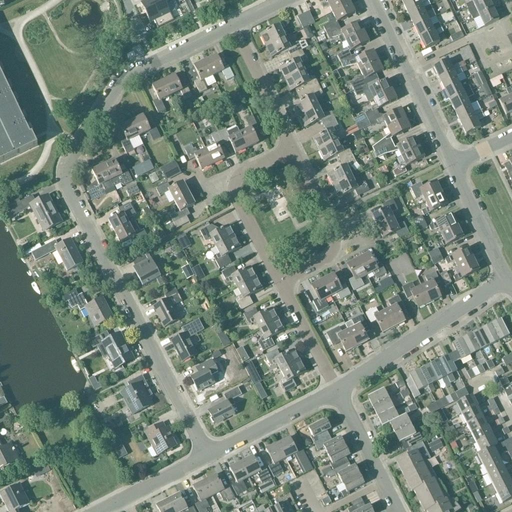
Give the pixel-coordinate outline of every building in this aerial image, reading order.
[(0,0),(0,164),(37,147),(32,135),(30,136),(0,72),(0,5),(10,0),(0,0)] [(143,0),(145,2),(140,4),(145,14),(165,4),(163,0),(143,0)] [(330,8),(332,13),(350,4),(348,0),(333,0),(321,6),(323,10),(330,8)] [(419,0),(413,0),(403,5),(409,16),(431,5),(429,1),(422,5),(419,0)] [(467,10),(469,9),(474,6),(478,13),(479,16),(493,9),(488,0),(484,0),(474,5),(472,2),(465,5),(467,10)] [(165,4),(145,14),(150,24),(154,22),(158,29),(174,22),(165,4)] [(355,14),(350,4),(332,13),(335,19),(324,28),(326,34),(336,29),(334,24),(355,14)] [(431,5),(409,16),(411,22),(414,27),(429,20),(426,14),(433,10),(431,5)] [(479,18),(484,28),(499,21),(493,9),(479,16),(478,13),(471,17),(473,21),(479,18)] [(303,15),(309,27),(315,24),(309,12),(303,15)] [(303,30),(309,27),(303,15),(297,18),(303,30)] [(414,27),(419,38),(419,39),(441,28),(439,23),(432,27),(429,20),(414,27)] [(261,36),(266,47),(285,38),(282,31),(289,25),(288,23),(261,36)] [(338,33),(336,29),(326,34),(329,40),(343,36),(346,42),(364,34),(359,23),(338,33)] [(309,27),(303,30),(306,35),(311,32),(309,27)] [(419,39),(425,50),(440,43),(437,36),(444,33),(441,28),(419,39)] [(461,32),(450,37),(452,43),(464,38),(461,32)] [(338,57),(340,63),(350,58),(348,53),(368,43),(364,34),(346,42),(349,48),(338,57)] [(287,51),(290,57),(302,51),(308,48),(305,42),(300,42),(298,43),(289,45),(285,38),(266,47),(271,58),(287,51)] [(306,61),(302,51),(290,57),(293,63),(280,69),(286,81),(304,72),(301,65),(306,61)] [(357,65),(360,71),(378,62),(373,52),(352,62),(350,58),(340,63),(343,69),(357,65)] [(205,62),(213,77),(222,72),(227,82),(234,79),(228,67),(223,69),(217,56),(205,62)] [(433,68),(439,79),(461,68),(459,64),(451,67),(448,61),(433,68)] [(209,87),(206,80),(213,77),(205,62),(194,67),(200,80),(194,83),(200,95),(208,92),(206,89),(209,87)] [(354,92),(364,87),(362,82),(382,72),(378,62),(360,71),(363,77),(352,86),(349,87),(352,93),(354,92)] [(463,73),(461,68),(439,79),(444,91),(459,83),(456,77),(463,73)] [(286,81),(291,92),(304,86),(307,92),(319,86),(315,78),(308,79),(304,72),(286,81)] [(481,87),(486,84),(481,73),(473,77),(479,88),(481,87)] [(164,82),(170,96),(180,92),(185,101),(192,98),(186,86),(181,88),(175,76),(164,82)] [(392,91),(387,81),(366,91),(364,87),(354,92),(356,97),(371,94),(374,100),(392,91)] [(165,111),(161,101),(170,96),(164,82),(152,87),(158,100),(152,102),(158,114),(165,111)] [(462,90),(459,83),(444,91),(450,102),(471,91),(469,86),(462,90)] [(486,84),(481,87),(483,93),(489,90),(486,84)] [(310,98),(294,106),(299,117),(319,108),(316,101),(323,95),(319,86),(307,92),(310,98)] [(499,102),(506,117),(511,113),(511,99),(511,97),(511,95),(511,92),(510,88),(506,91),(509,97),(499,102)] [(377,106),(366,115),(368,120),(379,115),(376,111),(396,101),(392,91),(374,100),(377,106)] [(450,102),(452,107),(455,113),(470,106),(467,99),(474,96),(471,91),(450,102)] [(455,113),(458,118),(460,124),(482,113),(480,109),(473,112),(470,106),(455,113)] [(299,117),(305,128),(321,120),(324,127),(335,121),(332,113),(322,115),(319,108),(299,117)] [(368,120),(371,126),(385,123),(388,129),(406,120),(401,110),(381,120),(379,115),(368,120)] [(466,136),(481,128),(477,121),(484,118),(482,113),(460,124),(466,136)] [(143,116),(132,122),(139,136),(148,132),(153,142),(160,138),(154,126),(149,129),(143,116)] [(247,149),(259,143),(252,131),(258,128),(253,117),(245,120),(249,129),(240,134),(247,149)] [(390,139),(411,129),(406,120),(388,129),(391,135),(380,143),(372,148),(375,153),(392,144),(390,139)] [(339,130),(335,121),(324,127),(326,133),(313,139),(319,151),(338,142),(334,134),(339,130)] [(132,122),(120,127),(126,140),(120,143),(126,154),(133,151),(143,146),(139,136),(132,122)] [(229,142),(235,155),(247,149),(240,134),(237,128),(228,133),(226,129),(218,133),(224,145),(229,142)] [(218,147),(224,145),(218,133),(211,136),(215,146),(206,150),(213,165),(224,160),(218,147)] [(392,144),(375,153),(377,159),(385,155),(399,151),(402,157),(420,149),(415,139),(394,148),(392,144)] [(337,155),(340,162),(352,156),(348,147),(341,148),(338,142),(319,151),(324,162),(337,155)] [(193,150),(191,146),(184,149),(190,161),(195,158),(201,171),(213,165),(206,150),(198,154),(195,149),(193,150)] [(424,158),(420,149),(402,157),(405,163),(394,172),(397,178),(407,173),(405,168),(424,158)] [(356,164),(352,156),(340,162),(343,168),(328,176),(333,187),(352,178),(349,170),(356,164)] [(115,161),(103,166),(110,181),(113,187),(119,184),(123,187),(125,186),(132,182),(127,171),(121,173),(115,161)] [(165,180),(180,173),(175,162),(160,169),(165,180)] [(150,163),(144,165),(148,174),(154,171),(150,163)] [(93,189),(87,192),(91,201),(97,198),(98,199),(105,195),(104,193),(114,188),(113,187),(110,181),(103,166),(96,170),(92,172),(98,184),(92,187),(93,189)] [(356,185),(352,178),(333,187),(338,198),(354,191),(357,197),(369,191),(365,183),(356,185)] [(168,183),(156,190),(160,197),(169,192),(174,201),(189,194),(183,183),(171,189),(168,183)] [(441,194),(436,183),(423,189),(421,184),(410,189),(415,199),(422,195),(425,202),(441,194)] [(136,185),(127,189),(126,192),(129,198),(139,192),(136,185)] [(175,213),(170,216),(177,230),(189,224),(185,217),(189,215),(187,210),(195,205),(189,194),(174,201),(178,209),(174,212),(175,213)] [(425,202),(428,208),(421,212),(424,216),(447,205),(441,194),(425,202)] [(44,231),(61,222),(48,197),(36,203),(32,197),(9,209),(13,216),(31,207),(44,231)] [(372,217),(377,228),(394,219),(391,213),(398,210),(393,200),(379,207),(382,212),(372,217)] [(108,222),(114,233),(129,225),(126,220),(135,215),(129,203),(117,209),(121,215),(108,222)] [(457,227),(452,216),(429,227),(431,232),(438,228),(441,235),(457,227)] [(427,228),(422,217),(412,221),(418,233),(427,228)] [(397,226),(394,219),(377,228),(383,239),(395,233),(398,239),(409,233),(404,223),(397,226)] [(129,225),(114,233),(120,244),(132,238),(135,244),(147,237),(143,229),(140,231),(135,222),(129,225)] [(234,238),(228,227),(215,234),(212,226),(200,233),(205,243),(213,241),(216,247),(234,238)] [(441,235),(444,241),(437,245),(439,250),(463,238),(457,227),(441,235)] [(182,237),(177,240),(182,251),(190,247),(186,240),(184,241),(182,237)] [(216,247),(219,254),(214,259),(219,270),(231,263),(227,256),(240,249),(234,238),(216,247)] [(37,246),(22,254),(24,257),(31,254),(35,262),(56,251),(67,272),(83,263),(70,240),(58,246),(55,241),(39,250),(37,246)] [(473,260),(468,249),(445,260),(447,265),(454,261),(457,268),(473,260)] [(428,254),(434,266),(443,261),(438,250),(428,254)] [(358,260),(366,276),(372,273),(376,279),(386,274),(381,264),(376,267),(369,254),(358,260)] [(150,259),(133,268),(143,287),(156,280),(160,277),(150,259)] [(363,286),(360,279),(366,276),(358,260),(347,266),(354,278),(348,281),(354,291),(363,286)] [(457,268),(460,274),(454,278),(456,282),(479,271),(473,260),(457,268)] [(227,283),(234,282),(238,289),(256,279),(250,268),(237,275),(233,267),(222,273),(227,283)] [(422,288),(429,304),(441,299),(435,286),(440,283),(435,273),(425,278),(428,285),(422,288)] [(440,276),(446,286),(452,283),(446,273),(440,276)] [(322,281),(331,297),(337,294),(340,300),(350,295),(345,285),(340,288),(333,275),(322,281)] [(262,290),(256,279),(238,289),(241,295),(236,300),(241,310),(253,304),(249,297),(262,290)] [(207,280),(199,284),(202,290),(210,286),(207,280)] [(328,307),(324,300),(331,297),(322,281),(311,287),(318,299),(313,302),(318,312),(328,307)] [(412,284),(402,288),(407,299),(412,297),(418,309),(429,304),(422,288),(415,291),(412,284)] [(168,301),(154,308),(164,328),(180,320),(173,307),(182,302),(175,289),(164,295),(168,301)] [(70,294),(62,298),(65,303),(68,302),(72,309),(77,306),(80,311),(85,309),(89,316),(94,326),(94,327),(101,323),(111,318),(102,300),(88,307),(85,302),(82,295),(73,299),(70,294)] [(385,312),(390,320),(394,328),(405,323),(401,315),(406,312),(398,297),(388,302),(392,309),(385,312)] [(277,321),(272,310),(259,316),(255,309),(243,315),(248,325),(256,324),(259,330),(277,321)] [(376,321),(383,334),(394,328),(390,320),(385,312),(379,315),(376,309),(366,314),(371,324),(376,321)] [(351,321),(345,325),(349,331),(357,347),(368,342),(364,334),(369,332),(361,316),(351,321)] [(491,326),(499,342),(509,336),(501,320),(491,326)] [(197,321),(187,326),(190,332),(171,342),(183,363),(197,355),(189,338),(202,331),(197,321)] [(259,330),(262,336),(257,342),(263,351),(274,345),(271,338),(283,332),(277,321),(259,330)] [(481,330),(489,346),(499,342),(491,326),(481,330)] [(329,333),(326,335),(332,347),(341,343),(346,353),(357,347),(349,331),(343,335),(339,328),(329,333)] [(472,335),(480,351),(489,346),(481,330),(472,335)] [(116,368),(133,359),(120,334),(108,341),(105,335),(92,342),(96,350),(104,346),(116,368)] [(462,340),(470,356),(480,351),(472,335),(462,340)] [(460,361),(470,356),(462,340),(452,345),(456,353),(460,361)] [(299,362),(293,351),(281,357),(277,350),(265,356),(270,365),(277,364),(281,372),(299,362)] [(440,361),(439,361),(447,377),(449,381),(450,384),(455,381),(452,375),(457,372),(453,365),(460,361),(456,353),(449,356),(440,361)] [(502,360),(505,367),(510,364),(507,357),(502,360)] [(199,375),(191,379),(198,393),(214,384),(210,377),(218,373),(211,361),(196,369),(199,375)] [(429,366),(437,382),(447,377),(439,361),(429,366)] [(486,363),(489,370),(494,368),(491,361),(486,363)] [(305,373),(299,362),(281,372),(284,377),(280,383),(285,393),(296,387),(292,380),(305,373)] [(251,363),(243,367),(248,376),(256,371),(251,363)] [(435,391),(432,385),(437,382),(429,366),(419,371),(428,387),(431,393),(435,391)] [(480,375),(485,373),(481,366),(476,368),(480,375)] [(501,369),(494,373),(497,378),(504,374),(501,369)] [(419,371),(409,376),(417,392),(428,387),(419,371)] [(466,373),(470,380),(475,377),(471,371),(466,373)] [(142,376),(127,383),(131,389),(124,393),(135,414),(152,405),(148,398),(152,396),(142,376)] [(499,382),(502,387),(509,384),(506,379),(499,382)] [(259,384),(254,387),(258,395),(263,392),(259,384)] [(237,388),(223,395),(227,403),(209,412),(215,425),(233,415),(230,410),(236,407),(233,401),(242,396),(237,388)] [(455,394),(458,400),(468,396),(464,389),(455,394)] [(367,398),(372,408),(389,400),(383,390),(367,398)] [(450,396),(453,403),(458,400),(455,394),(450,396)] [(456,405),(461,415),(477,407),(472,397),(456,405)] [(440,401),(436,403),(439,410),(449,405),(445,398),(440,401)] [(372,408),(377,417),(393,409),(389,400),(372,408)] [(434,413),(439,410),(436,403),(431,406),(434,413)] [(429,415),(434,413),(431,406),(426,408),(429,415)] [(482,416),(477,407),(461,415),(466,425),(482,416)] [(398,419),(393,409),(377,417),(382,428),(390,424),(389,424),(398,419)] [(389,424),(390,424),(394,434),(410,426),(405,415),(398,419),(389,424)] [(487,426),(482,416),(466,425),(471,434),(487,426)] [(327,432),(331,430),(326,420),(309,429),(312,437),(311,438),(314,445),(330,437),(327,432)] [(172,433),(169,428),(165,430),(163,424),(145,433),(157,456),(176,446),(170,434),(172,433)] [(410,426),(394,434),(400,444),(408,440),(410,445),(422,439),(419,434),(415,435),(410,426)] [(492,436),(487,426),(471,434),(476,444),(492,436)] [(118,435),(111,438),(121,457),(128,453),(118,435)] [(476,444),(481,453),(481,454),(493,447),(493,448),(497,446),(492,436),(476,444)] [(332,442),(330,437),(314,445),(317,451),(324,448),(328,456),(345,447),(340,438),(332,442)] [(278,444),(285,459),(293,456),(303,475),(312,470),(302,450),(297,453),(289,438),(278,444)] [(511,443),(511,438),(503,443),(505,447),(511,443)] [(439,440),(428,446),(432,454),(443,448),(439,440)] [(417,452),(397,462),(412,492),(414,491),(431,481),(422,463),(430,459),(422,443),(414,447),(417,452)] [(283,473),(278,463),(285,459),(278,444),(266,450),(273,464),(268,467),(274,478),(283,473)] [(0,470),(18,461),(10,445),(2,450),(0,446),(0,470)] [(350,456),(345,447),(328,456),(331,463),(329,464),(333,471),(349,463),(346,458),(350,456)] [(477,455),(482,465),(498,457),(493,448),(493,447),(481,454),(481,453),(477,455)] [(253,457),(241,463),(249,478),(256,475),(261,484),(270,480),(265,469),(260,471),(253,457)] [(503,467),(498,457),(482,465),(487,475),(503,467)] [(247,491),(242,482),(249,478),(241,463),(230,469),(237,483),(231,486),(237,496),(247,491)] [(351,468),(349,463),(333,471),(336,478),(338,477),(342,484),(360,476),(355,466),(351,468)] [(48,466),(40,470),(43,476),(51,472),(48,466)] [(508,477),(503,467),(487,475),(492,485),(508,477)] [(226,499),(228,503),(235,499),(229,488),(223,490),(216,476),(204,482),(212,497),(219,494),(222,501),(226,499)] [(364,485),(360,476),(342,484),(345,490),(341,493),(343,498),(350,495),(348,493),(364,485)] [(511,486),(511,484),(508,477),(492,485),(497,494),(511,486)] [(424,511),(426,511),(444,501),(433,480),(431,481),(414,491),(424,511)] [(200,502),(195,505),(198,511),(207,511),(206,509),(209,507),(206,500),(212,497),(204,482),(193,487),(200,502)] [(272,482),(264,486),(267,492),(275,488),(272,482)] [(17,511),(30,505),(20,485),(0,494),(0,495),(8,511),(17,511)] [(511,486),(497,494),(502,504),(511,499),(511,486)] [(181,511),(195,511),(192,506),(187,509),(179,494),(168,500),(173,511),(181,511),(182,511),(181,511)] [(331,503),(328,498),(321,501),(324,507),(331,503)] [(273,509),(274,511),(293,511),(287,499),(279,503),(280,505),(273,509)] [(173,511),(168,500),(156,506),(159,511),(173,511)] [(426,511),(427,511),(452,511),(446,500),(444,501),(426,511)] [(372,511),(369,506),(366,508),(363,503),(347,511),(372,511)]
